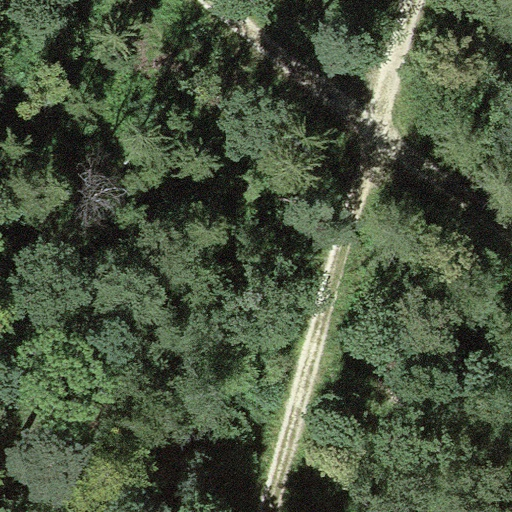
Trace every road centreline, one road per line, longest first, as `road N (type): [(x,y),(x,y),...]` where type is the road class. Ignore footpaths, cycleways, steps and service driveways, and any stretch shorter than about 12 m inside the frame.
road 1 (track): [(260,511),(361,131),(511,254)]
road 2 (track): [(399,0),(361,131),(197,0)]
